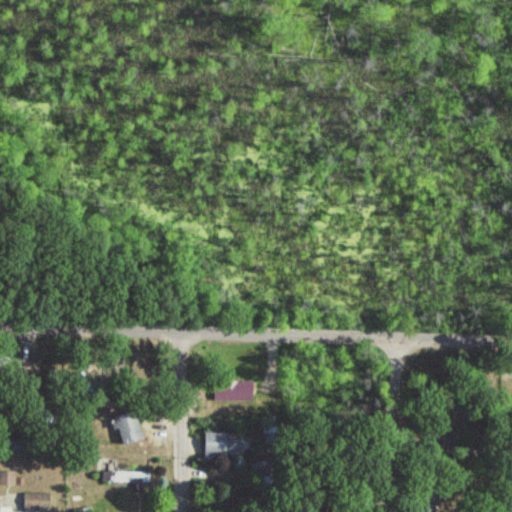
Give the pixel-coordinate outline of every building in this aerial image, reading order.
[(211,401),(252,401),(252,382),(211,382),(211,401)] [(140,440),(132,409),(110,414),(117,446),(140,440)] [(241,455),(241,433),(201,433),(201,455),(241,455)] [(0,486),(13,486),(13,473),(0,473),(0,486)] [(147,473),(106,473),(106,483),(147,483),(147,473)] [(21,495),(21,511),(49,511),(49,495),(21,495)]
